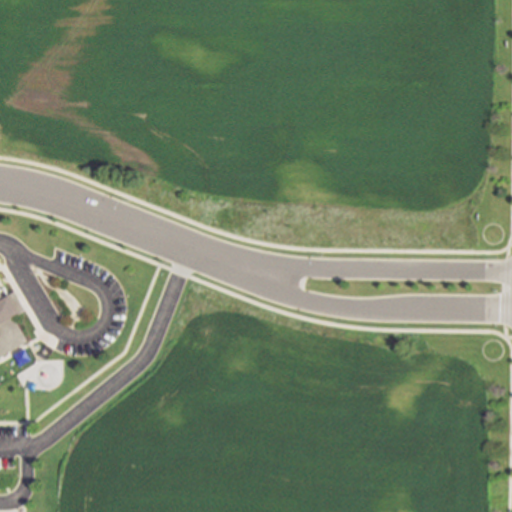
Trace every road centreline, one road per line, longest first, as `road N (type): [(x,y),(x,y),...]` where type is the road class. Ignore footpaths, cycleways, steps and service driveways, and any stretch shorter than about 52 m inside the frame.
road 1 (residential): [(230,267),(348,317),(511,320)]
road 2 (residential): [(511,278),(326,279),(230,267)]
road 3 (residential): [(0,182),(81,202),(230,267)]
